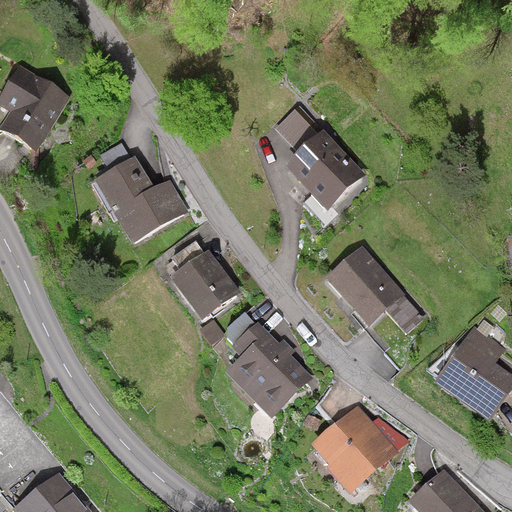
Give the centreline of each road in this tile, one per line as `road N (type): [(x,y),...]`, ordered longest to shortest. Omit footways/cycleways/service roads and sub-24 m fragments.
road 1 (residential): [(89,0),(204,189),(275,287),(427,431),(511,483)]
road 2 (tertiary): [(0,230),(50,339),(93,408),(152,472),(205,511)]
